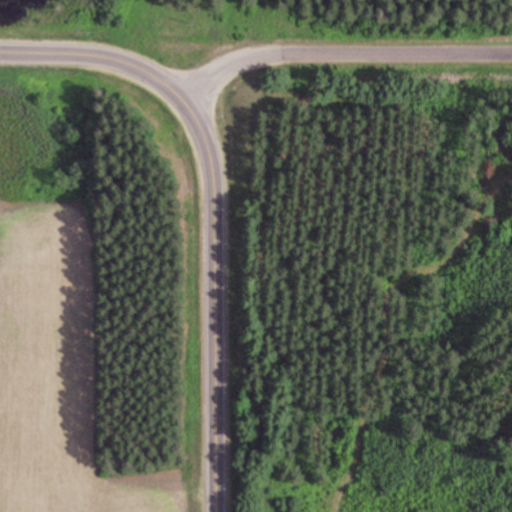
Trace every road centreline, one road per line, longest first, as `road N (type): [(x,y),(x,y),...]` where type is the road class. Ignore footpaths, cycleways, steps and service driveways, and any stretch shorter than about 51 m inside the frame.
road 1 (secondary): [(0,50),(108,58),(148,74),(180,100),(204,142),(214,188),(215,511)]
road 2 (residential): [(180,100),(250,57),(511,47)]
